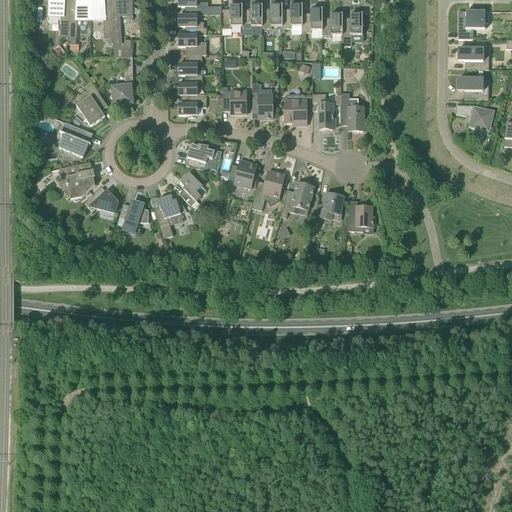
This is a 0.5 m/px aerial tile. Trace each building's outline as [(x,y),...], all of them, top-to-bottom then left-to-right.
[(64,0),(48,0),(49,17),(48,24),(58,24),(58,22),(60,22),(59,40),(68,40),(70,0),(64,0)] [(68,40),(68,46),(71,46),(70,50),(70,51),(78,52),(79,45),(76,45),(76,41),(77,27),(78,22),(90,22),(91,4),(83,4),(83,1),(70,0),(68,40)] [(98,4),(91,4),(90,22),(103,22),(104,41),(112,40),(113,40),(110,0),(98,1),(98,4)] [(132,18),(132,5),(131,0),(114,0),(110,0),(113,40),(112,40),(114,60),(117,60),(131,60),(132,60),(132,43),(124,42),(124,45),(122,45),(120,18),(124,18),(124,20),(133,20),(133,18),(132,18)] [(177,0),(178,9),(186,9),(186,10),(188,12),(189,12),(189,17),(197,17),(197,18),(202,18),(202,17),(221,17),(221,9),(208,9),(208,4),(197,5),(196,0),(177,0)] [(262,28),(262,31),(271,31),(271,28),(282,28),(282,12),(282,6),(270,6),(270,12),(262,12),(262,28)] [(282,28),(282,31),(285,31),(291,30),(291,35),(302,35),(302,28),(302,16),(302,6),(290,6),(290,12),(282,12),(282,28)] [(222,12),(222,31),(231,31),(231,34),(241,34),(241,28),(242,28),(242,12),(242,7),(230,7),(230,12),(222,12)] [(251,28),(262,28),(262,12),(262,7),(250,7),(250,12),(242,12),(242,28),(242,31),(251,31),(251,28)] [(302,28),(302,35),(305,35),(311,35),(311,32),(322,32),(322,21),(322,10),(310,11),(310,16),(302,16),(302,28)] [(488,25),(488,14),(458,14),(458,41),(473,42),(473,32),(484,32),(485,25),(488,25)] [(330,21),(322,21),(322,32),(322,40),(331,40),(331,37),(342,37),(342,21),(342,15),(330,16),(330,21)] [(365,27),(365,18),(362,18),(362,15),(350,15),(350,21),(342,21),(342,37),(342,49),(347,49),(351,49),(351,37),(362,37),(362,27),(365,27)] [(197,37),(197,38),(207,38),(206,30),(204,30),(204,24),(197,24),(197,18),(197,17),(189,17),(178,17),(178,29),(186,29),(186,30),(188,32),(189,32),(189,37),(197,37)] [(197,44),(197,38),(197,37),(189,37),(178,37),(178,49),(186,49),(186,50),(188,52),(189,52),(189,57),(202,57),(202,58),(206,57),(206,50),(206,44),(202,44),(197,44)] [(64,54),(58,46),(52,51),(59,59),(64,54)] [(465,72),(489,72),(489,51),(476,51),(476,48),(465,48),(465,51),(458,50),(458,61),(465,61),(465,72)] [(283,61),(291,61),(291,53),(290,53),(283,53),(283,61)] [(202,57),(189,57),(189,63),(188,63),(186,65),(186,66),(178,66),(178,78),(186,78),(197,78),(197,77),(197,70),(202,70),(202,58),(202,57)] [(302,66),(300,73),(308,76),(310,69),(302,66)] [(197,98),(197,97),(197,90),(202,90),(202,77),(197,77),(197,78),(186,78),(186,79),(188,80),(189,80),(189,86),(178,86),(178,98),(186,98),(197,98)] [(113,96),(110,99),(113,101),(114,108),(125,107),(127,104),(129,106),(131,106),(131,105),(132,104),(133,104),(133,102),(130,100),(133,96),(133,78),(125,78),(125,88),(112,89),(113,96)] [(464,102),(488,102),(489,81),(476,81),(476,78),(464,78),(464,81),(457,81),(457,91),(464,91),(464,102)] [(259,86),(252,86),(252,116),(253,116),(253,110),(258,110),(258,121),(272,121),(272,97),(259,97),(259,86)] [(108,109),(94,89),(81,97),(84,102),(76,108),(80,113),(75,117),(74,118),(83,124),(86,122),(91,129),(105,119),(101,113),(108,109)] [(230,94),(222,94),(222,114),(223,114),(223,113),(230,113),(230,114),(234,117),(246,117),(246,93),(230,93),(230,94)] [(306,104),(305,99),(303,96),(287,97),(284,99),(284,125),(293,125),(293,128),(306,128),(306,104)] [(349,96),(341,96),(341,97),(341,106),(341,128),(348,128),(348,134),(363,133),(363,131),(365,131),(365,123),(363,123),(363,110),(358,110),(358,101),(349,101),(349,96)] [(197,98),(186,98),(186,99),(188,100),(189,100),(189,106),(178,106),(178,118),(187,118),(187,119),(196,119),(196,118),(198,117),(198,110),(206,110),(206,97),(197,97),(197,98)] [(312,113),(319,113),(319,132),(333,132),(333,130),(335,130),(335,122),(333,122),(333,106),(325,106),(325,97),(312,97),(312,113)] [(490,134),(494,113),(474,108),(456,108),(456,116),(470,120),(468,129),(479,132),(478,135),(488,137),(489,134),(490,134)] [(93,136),(65,124),(61,134),(60,133),(59,134),(63,135),(62,139),(62,144),(59,150),(83,160),(84,158),(93,136)] [(192,147),(186,168),(199,172),(211,175),(215,176),(216,172),(217,163),(217,162),(212,161),(214,153),(208,151),(208,149),(198,147),(198,148),(192,147)] [(229,179),(226,190),(233,191),(235,183),(234,187),(240,188),(250,191),(256,168),(243,165),(243,163),(240,162),(239,168),(232,166),(230,175),(229,179)] [(90,165),(59,171),(60,177),(63,176),(65,182),(65,184),(64,184),(65,187),(66,187),(68,199),(70,199),(71,202),(81,200),(95,187),(94,184),(93,179),(95,178),(93,172),(92,172),(91,166),(90,165)] [(253,204),(252,210),(261,213),(265,200),(268,201),(270,200),(271,198),(279,200),(281,191),(284,189),(282,187),(285,178),(272,174),(268,173),(267,176),(265,185),(259,184),(253,204)] [(179,196),(189,206),(192,209),(196,213),(200,209),(200,206),(196,203),(201,198),(198,195),(198,193),(205,186),(200,181),(196,182),(189,175),(180,184),(183,188),(184,192),(180,196),(179,195),(179,196)] [(298,210),(308,213),(314,189),(297,185),(294,195),(287,193),(280,219),(286,220),(288,214),(296,216),(298,210)] [(102,190),(85,206),(92,214),(96,211),(102,212),(114,215),(115,215),(118,204),(111,197),(106,191),(104,193),(102,190)] [(316,211),(313,225),(314,225),(316,226),(318,226),(320,226),(321,220),(331,222),(332,215),(340,217),(340,215),(343,199),(326,195),(323,207),(322,212),(316,211)] [(160,209),(154,211),(163,241),(173,238),(168,220),(187,214),(178,201),(173,203),(171,197),(157,201),(160,209)] [(137,225),(148,226),(148,213),(137,209),(139,206),(132,203),(130,209),(129,209),(130,208),(124,206),(117,227),(124,229),(124,232),(134,235),(137,225)] [(363,234),(363,229),(373,230),(373,219),(371,219),(371,210),(361,209),(361,211),(357,211),(357,204),(349,203),(347,233),(363,234)] [(324,252),(316,251),(314,259),(322,261),(324,252)]
